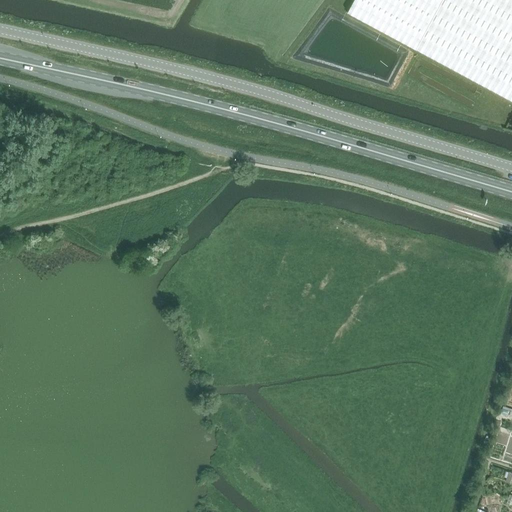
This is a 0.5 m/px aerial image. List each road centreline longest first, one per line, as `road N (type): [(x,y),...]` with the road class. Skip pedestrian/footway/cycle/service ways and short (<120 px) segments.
road 1 (unclassified): [(0,30),(228,83),(511,168)]
road 2 (primary): [(511,192),(149,90),(0,58)]
